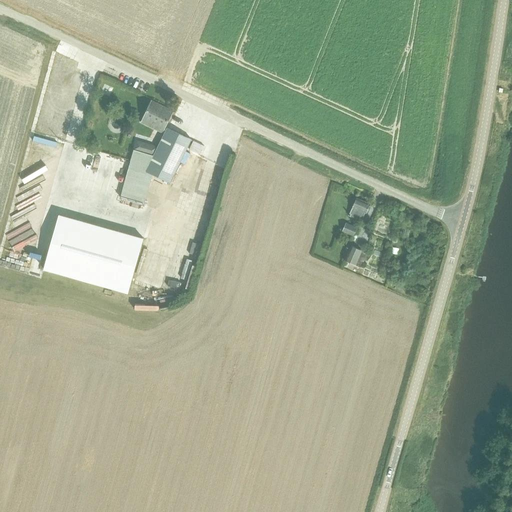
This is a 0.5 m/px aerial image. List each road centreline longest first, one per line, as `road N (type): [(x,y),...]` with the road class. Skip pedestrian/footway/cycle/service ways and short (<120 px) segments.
road 1 (unclassified): [(463,219),(0,7)]
road 2 (unclassified): [(379,511),(463,219)]
road 3 (unclassified): [(463,219),(503,0)]
